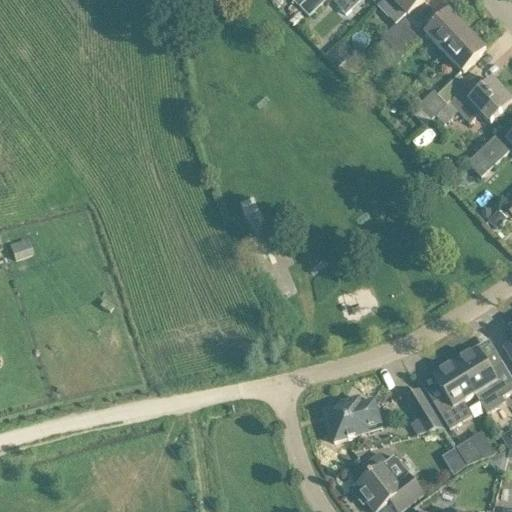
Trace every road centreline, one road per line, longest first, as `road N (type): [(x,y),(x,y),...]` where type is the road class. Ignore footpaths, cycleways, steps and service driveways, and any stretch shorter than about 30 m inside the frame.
road 1 (residential): [(511,281),(397,348),(279,382)]
road 2 (unclassified): [(0,443),(238,391)]
road 3 (residential): [(331,511),(279,382)]
